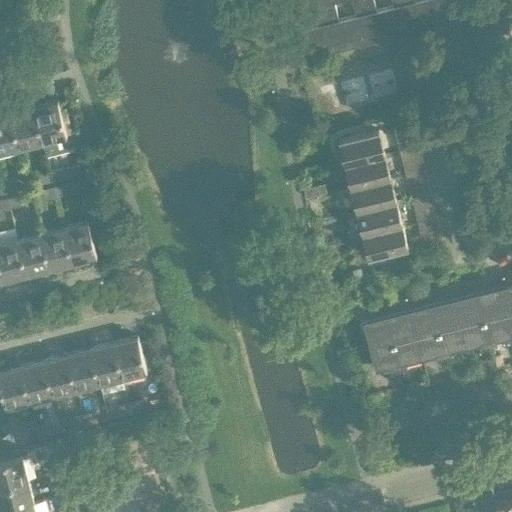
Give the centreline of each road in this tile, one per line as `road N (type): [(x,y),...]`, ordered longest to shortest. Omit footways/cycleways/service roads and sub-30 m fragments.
road 1 (residential): [(330,511),(511,467)]
road 2 (residential): [(425,131),(458,251),(511,239)]
